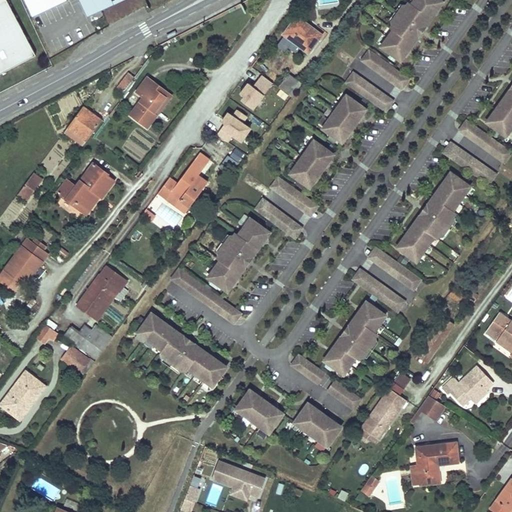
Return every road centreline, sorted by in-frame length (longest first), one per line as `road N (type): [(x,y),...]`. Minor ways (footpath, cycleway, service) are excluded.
road 1 (residential): [(482,0),(241,332),(277,358),(511,27)]
road 2 (secondary): [(0,110),(127,40)]
